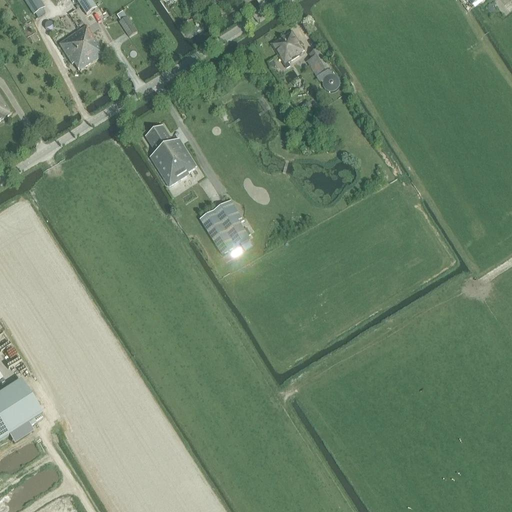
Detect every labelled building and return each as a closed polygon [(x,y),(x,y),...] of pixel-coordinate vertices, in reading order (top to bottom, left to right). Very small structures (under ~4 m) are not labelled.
[(38,0),(24,0),(35,16),(45,10),(38,0)] [(96,9),(90,0),(75,0),(86,16),(96,9)] [(119,24),(129,39),(136,34),(127,19),(119,24)] [(86,27),(59,45),(72,65),(74,64),(79,72),(104,55),(86,27)] [(271,45),(286,70),(290,67),(288,64),(299,57),(298,55),(304,51),(292,33),(271,45)] [(310,56),(317,68),(326,62),(318,50),(310,56)] [(320,83),(322,83),(323,82),(323,86),(324,89),(327,92),(330,93),(334,93),(337,91),(339,88),(340,85),(339,81),(337,78),(334,76),(331,71),(330,70),(316,78),(319,83),(320,83)] [(0,122),(11,116),(0,99),(0,122)] [(189,173),(193,171),(197,169),(180,141),(173,145),(163,128),(146,139),(156,156),(150,159),(169,188),(190,175),(189,173)] [(249,239),(228,204),(200,221),(222,256),(249,239)] [(33,433),(28,424),(42,415),(20,381),(0,394),(0,423),(9,437),(14,445),(33,433)] [(0,442),(9,437),(0,423),(0,442)]
